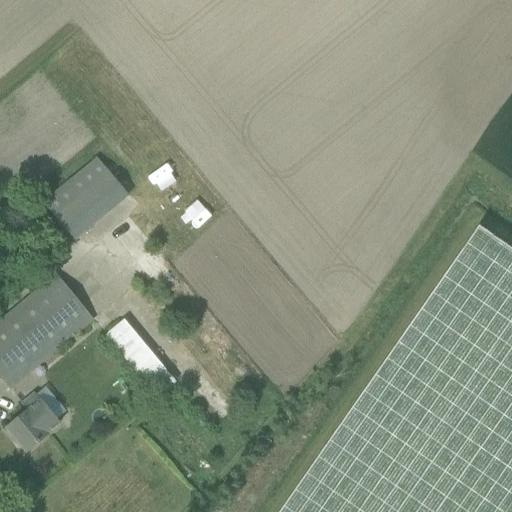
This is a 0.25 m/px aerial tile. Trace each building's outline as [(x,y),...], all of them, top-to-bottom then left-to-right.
[(68,184),(43,204),(73,240),(98,220),(68,184)] [(511,511),(511,251),(477,227),(278,511),(511,511)] [(0,375),(11,389),(26,376),(95,319),(58,274),(0,321),(0,375)] [(120,318),(101,332),(154,399),(172,384),(120,318)] [(25,452),(59,424),(48,410),(49,409),(35,393),(20,405),(26,411),(5,429),(25,452)]
